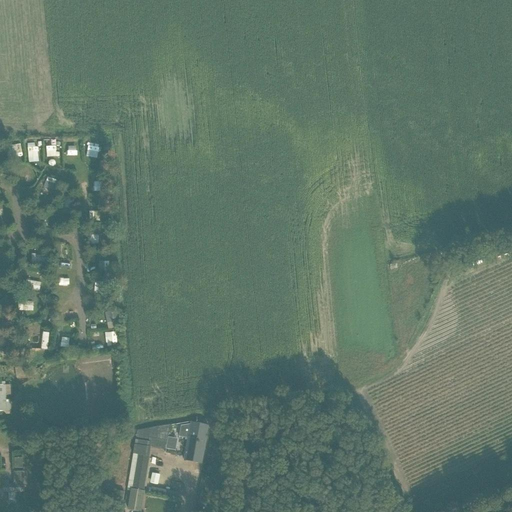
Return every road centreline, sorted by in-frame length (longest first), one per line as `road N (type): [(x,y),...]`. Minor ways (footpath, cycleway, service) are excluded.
road 1 (track): [(0,447),(364,383),(391,365),(475,238),(511,228)]
road 2 (unknown): [(0,227),(37,225),(63,239),(72,338)]
